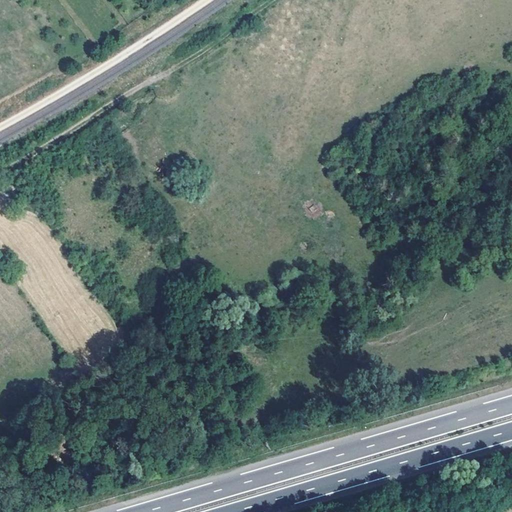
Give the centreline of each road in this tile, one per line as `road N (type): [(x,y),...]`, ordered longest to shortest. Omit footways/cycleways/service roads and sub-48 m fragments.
road 1 (motorway): [(511,404),(144,511)]
road 2 (track): [(0,171),(203,50),(269,0)]
road 3 (motorway): [(240,511),(511,431)]
